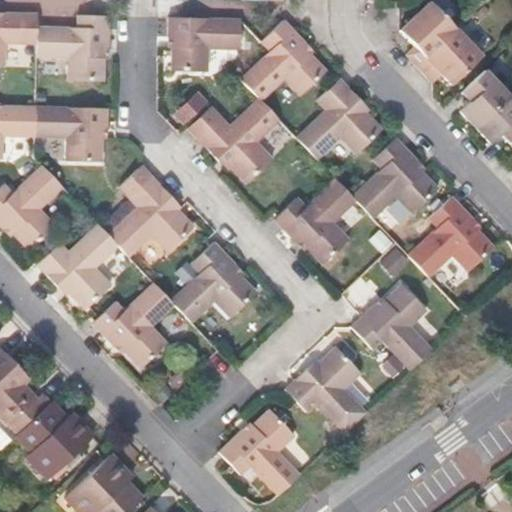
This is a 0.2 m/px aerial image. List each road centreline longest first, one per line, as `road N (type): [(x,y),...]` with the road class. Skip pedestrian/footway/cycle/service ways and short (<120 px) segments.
road 1 (residential): [(136,0),(134,123),(308,311),(149,442)]
road 2 (residential): [(344,0),(343,38),(511,218)]
road 3 (residential): [(149,442),(0,279)]
road 4 (residential): [(511,395),(349,511)]
